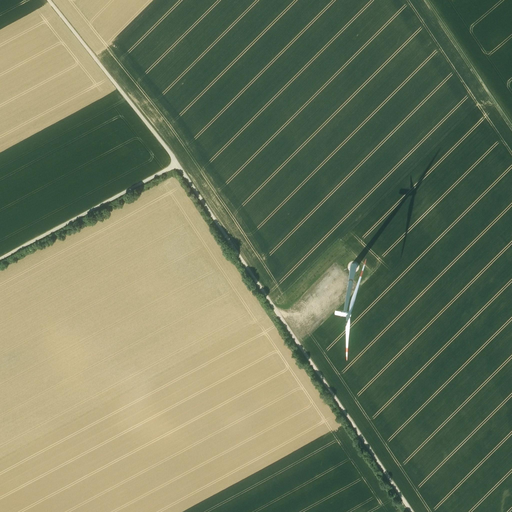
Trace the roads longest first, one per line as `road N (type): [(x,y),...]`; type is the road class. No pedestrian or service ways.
road 1 (track): [(178,164),(410,511)]
road 2 (track): [(52,0),(178,164)]
road 3 (track): [(0,258),(178,164)]
road 4 (track): [(426,0),(511,126)]
